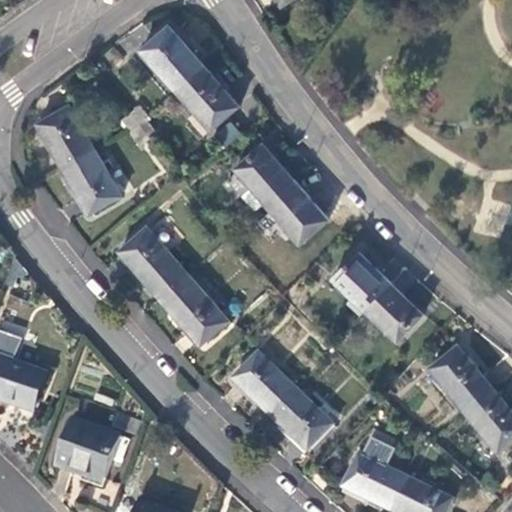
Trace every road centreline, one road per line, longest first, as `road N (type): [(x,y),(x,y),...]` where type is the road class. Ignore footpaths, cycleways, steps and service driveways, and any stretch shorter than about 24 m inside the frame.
road 1 (tertiary): [(291,511),(173,403),(21,222),(0,182)]
road 2 (residential): [(221,0),(327,141),(511,319)]
road 3 (residential): [(0,103),(145,0)]
